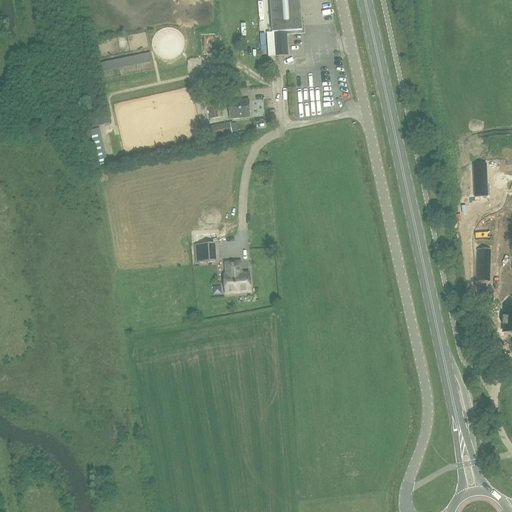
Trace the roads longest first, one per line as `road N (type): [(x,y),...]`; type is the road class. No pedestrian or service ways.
road 1 (unclassified): [(339,0),(424,387),(426,419),(405,511)]
road 2 (primary): [(473,492),(362,0)]
